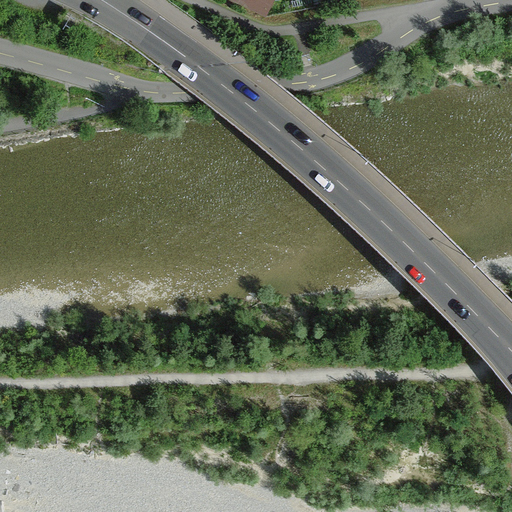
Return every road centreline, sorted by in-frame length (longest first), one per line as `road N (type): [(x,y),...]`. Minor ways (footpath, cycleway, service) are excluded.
road 1 (secondary): [(511,352),(298,147),(103,0)]
road 2 (track): [(0,376),(315,369),(511,376)]
